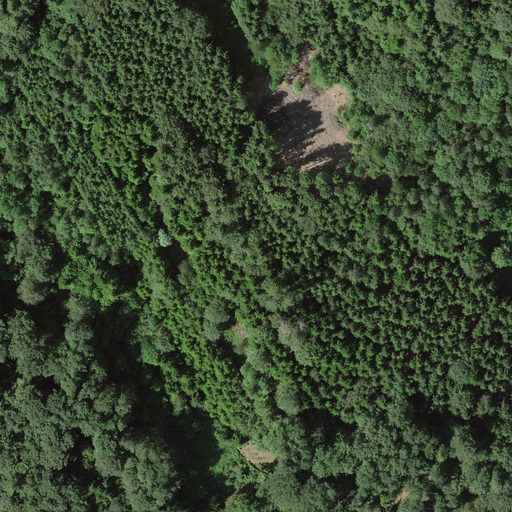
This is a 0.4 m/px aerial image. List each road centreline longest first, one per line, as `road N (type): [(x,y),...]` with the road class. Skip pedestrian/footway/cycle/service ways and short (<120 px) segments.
road 1 (track): [(155,511),(119,457),(124,406),(105,361),(218,211),(254,94),(307,0)]
road 2 (track): [(511,280),(479,206),(364,98),(325,0)]
